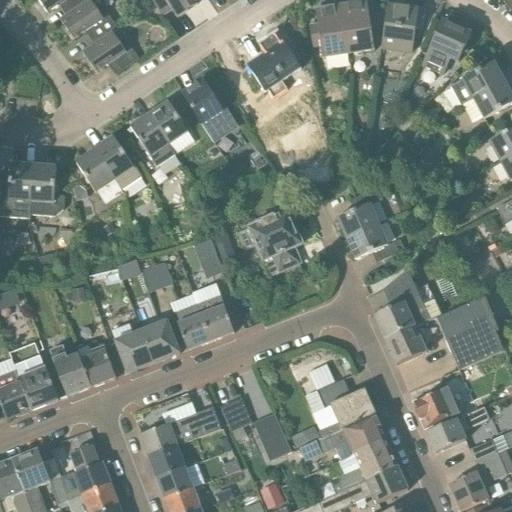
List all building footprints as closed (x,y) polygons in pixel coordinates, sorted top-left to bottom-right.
[(63,5),(70,15),(91,2),(89,0),(37,0),(48,15),(63,5)] [(149,5),(145,0),(130,0),(139,12),(149,5)] [(193,0),(149,0),(162,18),(172,11),(177,19),(197,5),(193,0)] [(74,41),(89,31),(98,44),(113,34),(119,31),(101,6),(96,9),(91,2),(70,15),(60,21),(74,41)] [(373,38),(381,37),(378,17),(376,17),(377,20),(370,21),(367,4),(342,8),(349,56),(375,52),(373,38)] [(381,51),(412,56),(419,12),(388,7),(381,51)] [(323,60),(349,56),(342,8),(316,12),(318,29),(311,30),(311,27),(310,28),(313,49),(321,48),(323,60)] [(451,62),(457,65),(470,36),(442,24),(429,55),(424,65),(423,69),(443,78),(451,62)] [(119,43),(113,34),(98,44),(83,54),(97,74),(112,64),(118,73),(114,75),(115,76),(139,60),(124,39),(119,43)] [(266,95),(301,71),(283,44),(273,51),(266,41),(260,46),(266,55),(248,67),(266,95)] [(419,63),(424,65),(429,55),(423,52),(419,63)] [(461,107),(473,101),(504,84),(494,64),(450,87),(461,107)] [(227,110),(222,113),(214,100),(203,83),(183,96),(215,146),(216,145),(214,143),(235,130),(233,127),(236,125),(227,110)] [(511,98),(504,84),(473,101),(484,121),(511,106),(511,98)] [(170,147),(188,134),(169,104),(150,117),(170,147)] [(176,156),(170,147),(150,117),(131,129),(157,169),(176,156)] [(390,122),(385,118),(379,121),(379,127),(384,131),(389,128),(390,122)] [(265,124),(254,131),(262,143),(272,136),(265,124)] [(511,131),(489,143),(500,163),(511,156),(511,131)] [(142,179),(135,168),(134,169),(114,140),(95,153),(121,192),(142,179)] [(0,180),(0,217),(30,220),(31,216),(30,216),(34,168),(18,167),(18,157),(12,157),(12,151),(0,150),(0,177),(10,178),(10,181),(0,180)] [(105,206),(122,195),(121,194),(121,192),(95,153),(76,165),(96,195),(98,194),(105,206)] [(511,156),(500,163),(511,184),(511,183),(511,156)] [(64,211),(65,197),(54,197),(56,170),(34,168),(30,216),(31,216),(56,218),(64,211)] [(347,241),(380,227),(370,206),(382,200),(378,190),(355,200),(359,210),(338,220),(347,241)] [(511,203),(498,211),(502,220),(511,220),(511,203)] [(245,232),(246,234),(240,237),(246,252),(257,248),(270,278),(301,264),(295,250),(303,246),(302,244),(307,241),(309,237),(307,232),(302,230),(296,232),(288,213),(245,232)] [(405,252),(400,242),(388,246),(380,227),(347,241),(356,262),(378,252),(382,262),(405,252)] [(224,274),(211,242),(194,248),(207,281),(224,274)] [(503,247),(493,253),(495,258),(506,253),(503,247)] [(53,255),(41,257),(44,268),(55,265),(53,255)] [(154,269),(162,290),(173,286),(165,265),(154,269)] [(150,294),(162,290),(154,269),(142,273),(150,294)] [(386,342),(416,329),(416,328),(430,322),(407,272),(383,292),(388,304),(389,303),(392,310),(375,317),(386,342)] [(84,289),(72,291),(74,303),(86,302),(84,289)] [(16,291),(0,296),(0,310),(1,312),(21,305),(16,291)] [(197,307),(211,344),(235,335),(220,298),(197,307)] [(436,320),(450,352),(459,372),(504,352),(495,333),(498,331),(485,299),(436,320)] [(188,353),(211,344),(197,307),(174,315),(188,353)] [(142,332),(155,365),(180,356),(167,322),(142,332)] [(397,367),(427,354),(416,329),(386,342),(397,367)] [(128,376),(155,365),(142,332),(115,343),(128,376)] [(50,353),(67,399),(92,390),(81,361),(79,355),(68,359),(64,347),(50,353)] [(81,361),(92,390),(116,380),(105,352),(81,361)] [(19,380),(31,413),(59,402),(46,369),(19,380)] [(0,391),(0,404),(7,422),(31,413),(19,380),(16,372),(0,377),(0,388),(1,391),(0,391)] [(343,430),(374,417),(363,392),(351,397),(344,381),(317,393),(324,410),(330,408),(338,425),(318,433),(321,440),(343,430)] [(511,388),(492,397),(495,405),(511,397),(511,388)] [(428,434),(449,425),(448,422),(460,416),(448,390),(414,405),(425,431),(426,430),(428,434)] [(227,433),(249,423),(238,399),(216,408),(227,433)] [(427,435),(436,456),(467,442),(463,434),(490,422),(484,409),(449,425),(428,434),(427,435)] [(150,459),(178,448),(178,447),(221,431),(213,410),(141,437),(150,459)] [(270,464),(291,453),(275,416),(253,425),(270,464)] [(353,455),(385,441),(374,417),(343,430),(321,440),(320,441),(300,450),(306,463),(349,444),(353,455)] [(299,449),(300,450),(320,441),(314,428),(292,438),(296,450),(299,449)] [(247,438),(243,429),(231,434),(235,443),(247,438)] [(502,438),(492,442),(498,454),(506,451),(507,450),(502,438)] [(226,439),(215,443),(219,455),(231,450),(226,439)] [(336,495),(397,468),(385,441),(353,455),(359,469),(330,482),(336,495)] [(475,464),(498,454),(492,442),(470,451),(475,464)] [(82,497),(110,485),(102,465),(99,466),(92,448),(71,456),(78,474),(74,475),(79,486),(66,491),(62,480),(51,484),(59,506),(82,497)] [(158,481),(186,470),(178,448),(150,459),(158,481)] [(61,471),(72,470),(70,450),(59,450),(61,471)] [(511,474),(511,465),(506,451),(498,454),(475,464),(479,473),(488,469),(494,482),(511,474)] [(46,511),(38,489),(51,484),(39,453),(12,463),(32,511),(46,511)] [(236,461),(224,467),(228,477),(240,472),(236,461)] [(16,511),(32,511),(12,463),(0,468),(0,503),(12,499),(16,511)] [(337,511),(371,496),(376,506),(408,492),(397,468),(336,495),(336,496),(299,511),(337,511)] [(166,502),(194,491),(186,470),(158,481),(166,502)] [(460,511),(465,511),(489,502),(476,474),(462,480),(463,481),(449,487),(460,511)] [(87,511),(106,511),(119,507),(110,485),(82,497),(87,511)] [(275,486),(261,492),(269,511),(283,505),(275,486)] [(230,490),(216,495),(220,505),(234,500),(230,490)] [(169,511),(201,511),(194,491),(166,502),(169,511)] [(499,511),(498,511),(511,511),(511,501),(498,508),(499,511)] [(263,511),(259,503),(245,509),(245,511),(263,511)]
